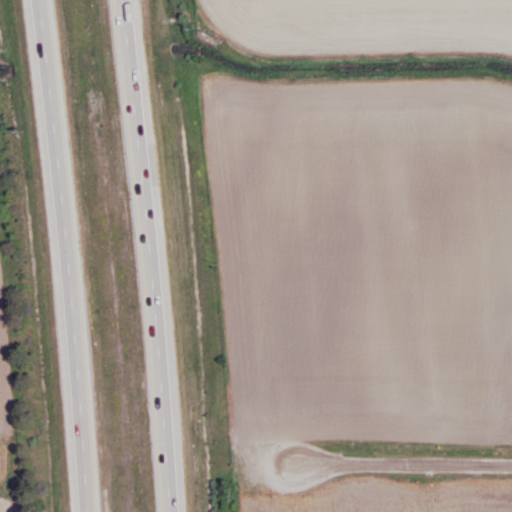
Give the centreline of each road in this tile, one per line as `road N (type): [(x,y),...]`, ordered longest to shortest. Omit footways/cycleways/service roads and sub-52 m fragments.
road 1 (motorway): [(172,511),(125,0)]
road 2 (motorway): [(35,0),(82,511)]
road 3 (residential): [(511,465),(299,465)]
